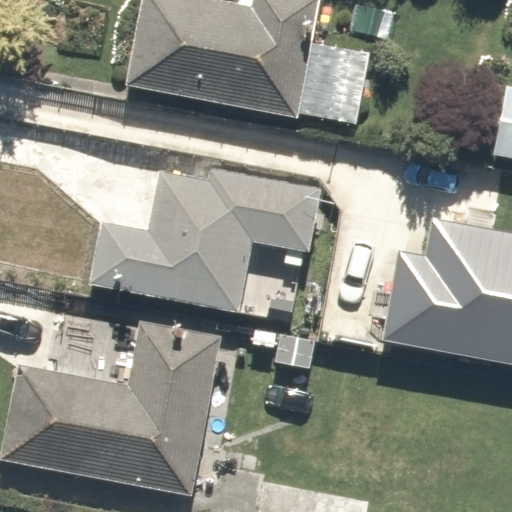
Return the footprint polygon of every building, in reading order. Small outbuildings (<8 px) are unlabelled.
[(322,0),(249,0),(249,5),(220,0),(134,0),(118,90),(300,123),(322,0)] [(511,85),(501,83),(488,157),(511,160),(511,85)] [(306,257),(320,182),(174,156),(159,236),(99,225),(86,298),(237,325),(251,247),(306,257)] [(487,177),(370,157),(358,230),(474,250),(487,177)] [(0,459),(189,498),(221,341),(140,325),(127,385),(17,363),(0,444),(0,459)] [(362,511),(367,489),(256,469),(248,511),(362,511)]
